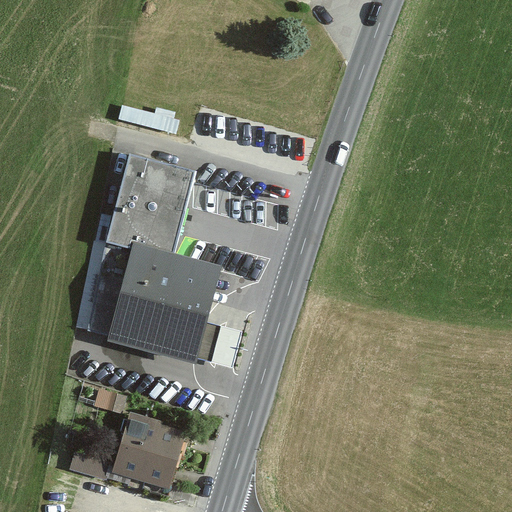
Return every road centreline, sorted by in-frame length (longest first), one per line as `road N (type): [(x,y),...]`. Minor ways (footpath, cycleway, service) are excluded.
road 1 (secondary): [(388,0),(219,511)]
road 2 (track): [(282,310),(511,344)]
